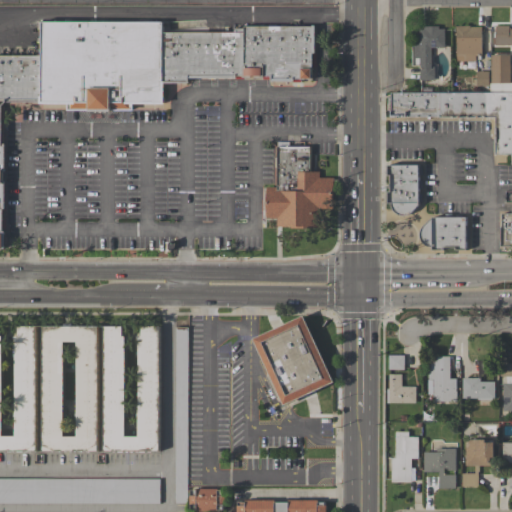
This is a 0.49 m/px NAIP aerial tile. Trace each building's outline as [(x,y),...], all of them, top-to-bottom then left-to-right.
[(164,103),(133,103),(133,110),(111,110),(111,111),(89,111),(89,110),(67,110),(67,103),(41,103),(41,55),(41,21),(163,21),(163,31),(164,83),(164,103)] [(163,31),(233,31),(233,28),(244,28),(244,25),(311,25),(311,24),(315,24),(315,67),(312,67),(312,78),(300,78),(300,82),(292,82),(292,81),(271,81),(271,79),(263,79),(263,77),(243,77),(243,78),(235,78),(235,77),(188,78),(188,83),(164,83),(163,31)] [(444,47),(449,47),(449,53),(443,53),(443,47),(431,47),(431,66),(434,66),(434,80),(419,80),(419,25),(439,25),(439,28),(444,28),(444,47)] [(481,55),(475,55),(475,61),(456,61),(456,35),(454,35),(454,33),(456,33),(456,31),(456,25),(470,25),(470,26),(481,26),(481,55)] [(509,25),(509,27),(510,27),(510,29),(511,29),(511,44),(495,44),(495,25),(509,25)] [(489,82),(491,82),(491,54),(509,54),(509,82),(511,82),(511,154),(495,154),(495,116),(390,117),(390,92),(489,91),(489,82)] [(41,103),(40,103),(40,104),(15,104),(15,99),(0,99),(0,55),(41,55),(41,103)] [(488,71),(488,85),(475,85),(476,71),(488,71)] [(4,104),(4,143),(5,143),(5,171),(3,171),(3,180),(5,180),(5,208),(3,208),(3,231),(5,231),(5,234),(6,236),(7,237),(7,240),(6,242),(5,245),(5,248),(1,248),(1,250),(0,250),(0,99),(15,99),(15,104),(4,104)] [(310,171),(319,171),(319,177),(334,177),(334,208),(319,208),(319,228),(290,228),(290,226),(277,226),(277,217),(266,217),(266,186),(276,186),(276,141),(289,141),(289,146),(310,146),(310,171)] [(418,164),(419,204),(410,213),(406,214),(403,215),(401,215),(398,214),(396,213),(394,212),(392,208),(391,207),(390,202),(387,202),(387,191),(390,191),(390,175),(387,175),(387,164),(418,164)] [(511,246),(500,246),(500,226),(501,226),(501,213),(511,213),(511,209),(511,246)] [(466,249),(455,249),(455,247),(443,247),(443,249),(432,249),(432,246),(430,246),(427,245),(425,244),(423,242),(421,240),(420,237),(419,234),(420,230),(421,227),(432,216),(466,216),(466,249)] [(334,381),(284,405),(280,395),(275,397),(266,376),(270,374),(253,338),(304,315),(334,381)] [(0,325),(37,326),(36,450),(0,450),(0,325)] [(98,326),(97,451),(42,450),(42,325),(98,326)] [(123,325),(123,336),(125,336),(125,436),(138,436),(138,335),(141,335),(141,326),(159,326),(159,450),(104,450),(104,325),(123,325)] [(175,328),(188,328),(187,502),(174,502),(175,328)] [(404,355),(404,369),(388,369),(388,354),(404,355)] [(448,378),(454,378),(454,401),(431,401),(431,379),(428,379),(428,356),(448,356),(448,378)] [(493,361),(493,374),(479,374),(479,381),(493,381),(493,398),(491,398),(491,400),(476,400),(476,398),(461,398),(461,378),(476,378),(476,361),(493,361)] [(511,410),(502,410),(502,383),(506,383),(506,375),(500,375),(500,362),(511,362),(511,410)] [(401,373),(401,386),(416,386),(415,403),(386,402),(387,388),(388,388),(388,373),(401,373)] [(417,458),(411,458),(411,481),(391,481),(391,466),(387,466),(387,460),(391,460),(391,457),(394,457),(394,443),(395,443),(395,431),(408,431),(408,436),(418,436),(417,458)] [(492,439),(492,442),(493,442),(493,465),(478,465),(477,486),(461,486),(461,473),(474,473),(474,465),(465,465),(465,439),(492,439)] [(511,441),(511,487),(509,488),(508,464),(502,464),(502,442),(511,441)] [(436,452),(436,448),(455,448),(455,470),(447,470),(447,467),(443,467),(443,474),(455,474),(455,488),(438,487),(438,471),(423,471),(423,451),(436,452)] [(0,478),(160,479),(159,503),(0,502),(0,478)] [(194,489),(194,488),(220,488),(220,490),(223,490),(223,495),(225,495),(225,504),(223,504),(223,510),(217,510),(217,511),(197,510),(197,509),(191,509),(191,503),(189,503),(190,495),(191,495),(191,489),(194,489)] [(323,500),(323,502),(325,502),(325,505),(326,505),(326,511),(237,511),(237,505),(238,505),(238,502),(240,502),(240,500),(323,500)]
